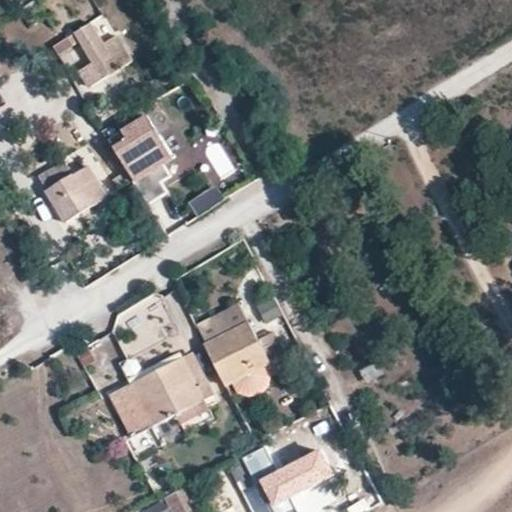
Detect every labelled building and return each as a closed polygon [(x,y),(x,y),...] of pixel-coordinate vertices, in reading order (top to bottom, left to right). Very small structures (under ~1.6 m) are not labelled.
[(136,60),(119,34),(107,41),(94,20),(55,45),(61,54),(82,41),(90,53),(95,61),(85,68),(79,71),(90,89),(136,60)] [(95,61),(90,53),(79,60),(85,68),(95,61)] [(186,82),(176,65),(150,80),(160,98),(170,92),(186,82)] [(195,98),(186,82),(170,92),(179,107),(195,98)] [(133,184),(176,158),(190,149),(174,122),(159,131),(149,115),(121,132),(133,151),(119,160),(126,172),(110,181),(118,193),(133,184)] [(186,175),(176,158),(133,184),(144,200),(186,175)] [(68,225),(108,199),(88,168),(74,176),(64,160),(38,177),(68,225)] [(228,198),(223,189),(214,194),(219,203),(228,198)] [(198,216),(219,203),(214,194),(193,207),(198,216)] [(249,325),(241,306),(199,326),(208,344),(249,325)] [(257,342),(249,325),(208,344),(227,384),(234,381),(268,364),(257,342)] [(284,357),(274,334),(257,342),(268,364),(284,357)] [(140,379),(110,396),(133,437),(178,413),(187,430),(214,415),(205,398),(216,392),(208,379),(199,384),(193,372),(184,355),(140,379)] [(268,364),(234,381),(239,393),(251,396),(267,390),(274,378),(268,364)] [(271,451),(248,463),(273,511),(303,511),(301,508),(317,499),(300,467),(284,476),(271,451)] [(184,490),(178,480),(159,489),(164,500),(184,490)] [(195,511),(184,490),(164,500),(170,511),(195,511)] [(170,511),(164,500),(140,511),(170,511)]
